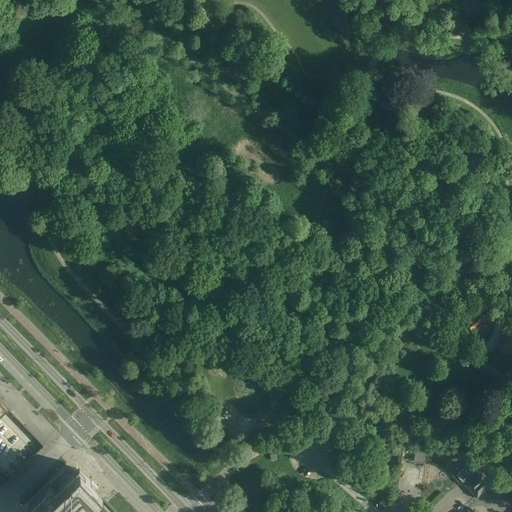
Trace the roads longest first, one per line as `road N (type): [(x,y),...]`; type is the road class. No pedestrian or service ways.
road 1 (tertiary): [(189,511),(0,321)]
road 2 (tertiary): [(0,348),(158,511)]
